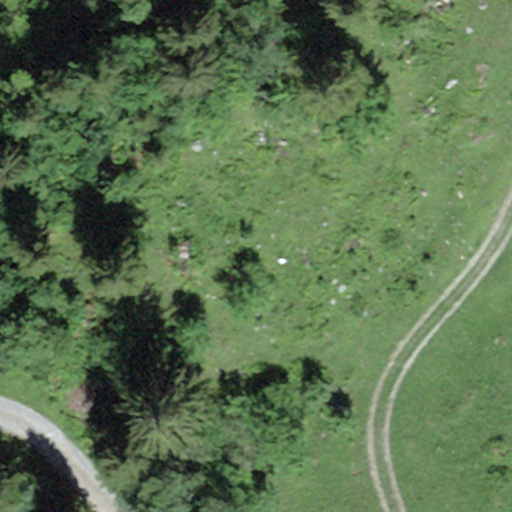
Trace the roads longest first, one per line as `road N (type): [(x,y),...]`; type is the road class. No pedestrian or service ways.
road 1 (track): [(511,195),(472,271),(383,379),(373,464),(387,511)]
road 2 (track): [(99,511),(31,422),(0,417)]
